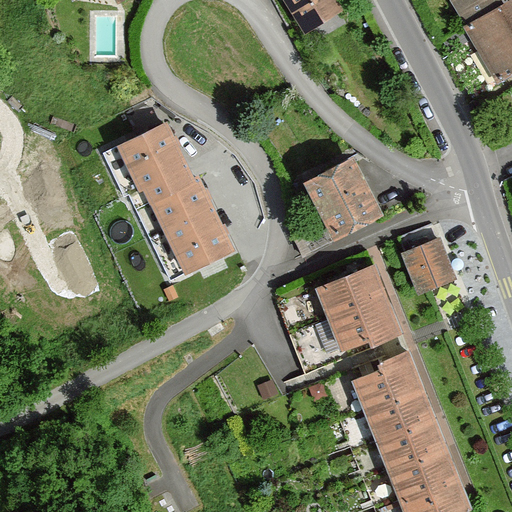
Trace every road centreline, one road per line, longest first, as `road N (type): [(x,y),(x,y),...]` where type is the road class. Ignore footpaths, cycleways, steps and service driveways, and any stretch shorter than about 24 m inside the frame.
road 1 (residential): [(247,295),(277,254),(277,189),(248,143),(162,77),(155,27),(170,0)]
road 2 (residential): [(249,0),(323,105),(401,164),(447,186),(482,191)]
road 3 (track): [(0,427),(247,295)]
road 4 (tertiary): [(392,0),(482,191)]
